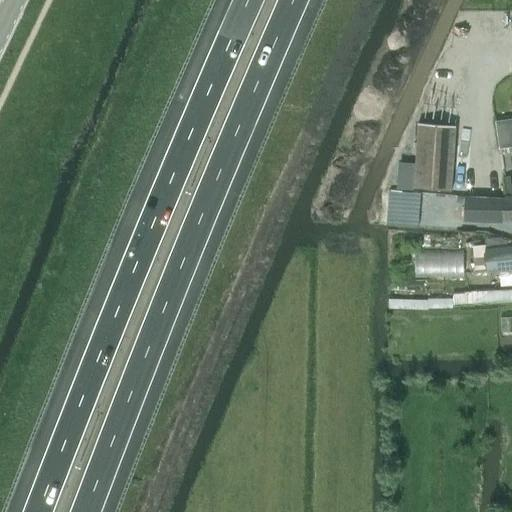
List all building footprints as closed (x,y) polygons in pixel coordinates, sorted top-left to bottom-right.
[(452,191),(456,126),(418,123),(416,164),(400,163),(398,187),(452,191)] [(402,192),(387,192),(380,192),(380,212),(385,212),(401,213),(402,192)] [(453,220),(455,196),(445,195),(444,219),(453,220)] [(504,223),(504,220),(511,220),(511,198),(504,198),(465,195),(465,221),(504,223)] [(487,273),(511,270),(511,246),(485,249),(487,273)] [(511,290),(487,290),(487,300),(511,299),(511,290)]
